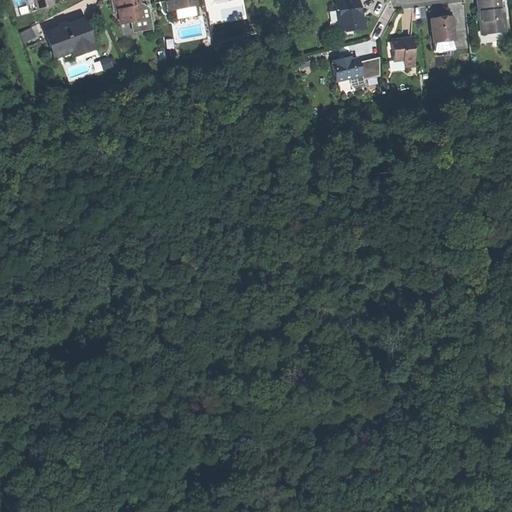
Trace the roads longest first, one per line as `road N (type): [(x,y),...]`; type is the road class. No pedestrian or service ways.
road 1 (track): [(41,229),(169,341),(324,451),(370,475),(505,511)]
road 2 (track): [(41,229),(142,183),(429,107),(511,93)]
road 3 (track): [(46,511),(136,408),(169,341)]
